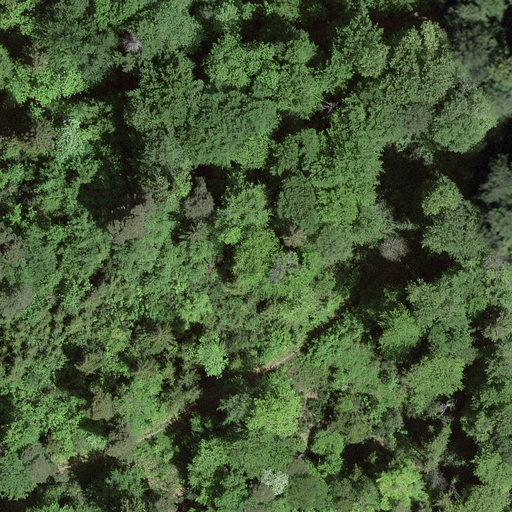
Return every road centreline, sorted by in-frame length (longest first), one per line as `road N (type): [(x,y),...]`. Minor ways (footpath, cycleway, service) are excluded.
road 1 (track): [(0,482),(151,436),(271,369),(435,227),(511,136)]
road 2 (track): [(444,0),(405,16),(258,42),(0,106)]
